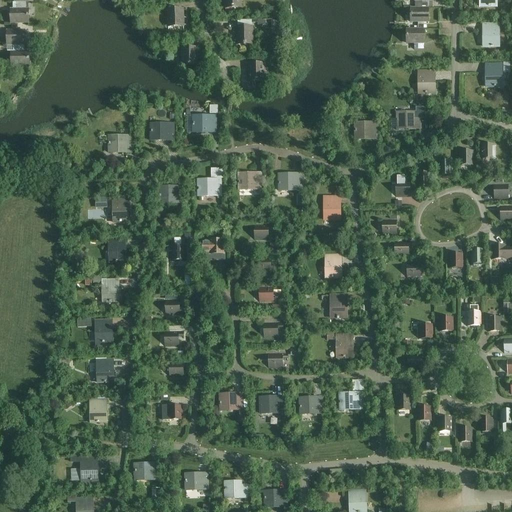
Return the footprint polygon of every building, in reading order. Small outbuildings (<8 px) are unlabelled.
[(411,22),(428,22),(428,8),(411,8),(411,22)] [(11,10),(11,23),(28,23),(28,9),(11,10)] [(167,11),(167,26),(183,26),(183,11),(167,11)] [(507,24),(502,24),(502,23),(493,23),(493,25),(483,25),(483,47),(499,47),(499,27),(501,27),(501,29),(507,29),(507,24)] [(236,29),(236,43),(252,43),(252,28),(236,29)] [(414,51),(424,51),(424,30),(407,30),(406,43),(414,44),(414,51)] [(7,31),(7,45),(25,45),(24,31),(7,31)] [(181,49),(182,64),(197,64),(197,49),(181,49)] [(11,52),(11,66),(29,66),(29,52),(11,52)] [(288,60),(278,60),(278,69),(288,69),(288,60)] [(248,65),(248,80),(264,80),(264,65),(248,65)] [(485,65),(485,88),(501,87),(501,65),(485,65)] [(418,72),(418,94),(434,94),(434,72),(418,72)] [(218,115),(218,106),(210,106),(209,115),(218,115)] [(215,117),(191,117),(191,111),(186,111),(186,125),(193,125),(193,133),(215,132),(215,117)] [(397,113),(397,129),(419,129),(419,113),(397,113)] [(355,124),(355,140),(377,139),(377,124),(355,124)] [(151,125),(151,141),(173,141),(173,125),(151,125)] [(108,137),(108,153),(130,153),(130,137),(108,137)] [(480,146),(480,159),(495,158),(495,145),(480,146)] [(459,152),(459,165),(474,165),(474,152),(459,152)] [(437,162),(437,175),(452,175),(452,162),(437,162)] [(416,174),(416,187),(430,186),(430,173),(416,174)] [(238,175),(239,191),(261,190),(260,174),(238,175)] [(279,175),(279,191),(301,191),(301,175),(279,175)] [(408,182),(405,182),(405,177),(397,177),(397,182),(396,182),(396,197),(409,197),(408,182)] [(198,181),(198,197),(221,196),(220,180),(198,181)] [(494,185),(494,200),(507,199),(507,185),(494,185)] [(159,187),(159,204),(182,203),(181,187),(159,187)] [(323,198),(324,220),(340,220),(339,198),(323,198)] [(113,201),(114,222),(129,222),(129,200),(113,201)] [(511,206),(500,206),(500,221),(511,220),(511,206)] [(382,221),(383,235),(396,235),(396,220),(382,221)] [(255,226),(255,241),(268,241),(268,226),(255,226)] [(194,245),(194,236),(185,236),(185,245),(194,245)] [(210,241),(210,242),(204,242),(204,253),(210,253),(210,254),(224,254),(224,239),(217,239),(217,241),(210,241)] [(109,241),(110,263),(125,262),(125,240),(109,241)] [(395,242),(395,256),(408,256),(408,242),(395,242)] [(491,246),(491,259),(506,259),(506,246),(491,246)] [(171,247),(171,260),(185,260),(185,247),(171,247)] [(470,250),(470,263),(484,263),(484,250),(470,250)] [(448,255),(448,268),(463,267),(462,255),(448,255)] [(325,256),(325,278),(341,278),(341,256),(325,256)] [(257,258),(257,272),(271,272),(270,258),(257,258)] [(407,264),(407,278),(420,278),(420,263),(407,264)] [(206,275),(205,265),(196,265),(197,275),(206,275)] [(196,276),(186,276),(186,286),(197,286),(196,276)] [(102,281),(103,302),(119,302),(118,280),(102,281)] [(259,288),(259,302),(272,302),(272,288),(259,288)] [(330,296),(330,318),(346,318),(346,296),(330,296)] [(511,300),(511,299),(506,299),(506,301),(503,301),(503,314),(511,313),(511,310),(511,300)] [(166,301),(166,315),(179,315),(179,301),(166,301)] [(466,313),(467,326),(481,326),(481,313),(466,313)] [(438,319),(439,332),(453,331),(452,318),(438,319)] [(487,319),(487,332),(502,331),(501,318),(487,319)] [(95,321),(96,343),(112,343),(111,321),(95,321)] [(264,324),(264,338),(277,338),(277,329),(283,329),(283,324),(264,324)] [(418,326),(418,339),(432,339),(432,326),(418,326)] [(164,332),(165,347),(178,347),(178,332),(164,332)] [(335,336),(336,358),(352,358),(351,336),(335,336)] [(290,350),(290,357),(298,357),(299,348),(293,348),(293,350),(290,350)] [(269,354),(269,369),(282,369),(282,354),(269,354)] [(408,355),(408,369),(421,369),(421,355),(408,355)] [(96,361),(97,383),(113,382),(112,361),(96,361)] [(169,362),(169,377),(182,377),(182,362),(169,362)] [(245,410),(242,410),(241,394),(219,395),(220,411),(239,410),(239,423),(245,423),(245,410)] [(339,394),(339,410),(361,410),(361,394),(339,394)] [(259,398),(260,414),(282,413),(282,397),(259,398)] [(396,397),(396,410),(410,410),(410,397),(396,397)] [(299,399),(300,415),(322,414),(321,398),(299,399)] [(89,401),(90,423),(106,423),(105,400),(89,401)] [(183,420),(182,407),(162,407),(162,421),(176,420),(175,419),(183,420)] [(416,408),(417,421),(431,420),(431,407),(416,408)] [(511,410),(499,411),(499,424),(511,423),(511,410)] [(437,418),(437,431),(452,431),(452,418),(437,418)] [(478,419),(478,432),(493,432),(493,419),(478,419)] [(458,429),(458,442),(473,442),(473,429),(458,429)] [(96,459),(81,459),(80,457),(71,457),(71,464),(81,463),(81,489),(92,488),(92,481),(97,481),(96,459)] [(156,468),(148,468),(148,464),(135,465),(135,480),(157,480),(156,468)] [(207,478),(198,478),(198,474),(185,475),(185,491),(207,490),(207,478)] [(246,486),(238,486),(238,482),(224,483),(225,499),(247,498),(246,486)] [(349,492),(349,511),(365,511),(365,491),(349,492)] [(286,495),(277,496),(277,492),(264,492),(264,508),(286,507),(286,495)] [(88,499),(77,500),(77,497),(68,498),(68,504),(76,503),(76,511),(92,511),(92,507),(88,508),(88,499)]
